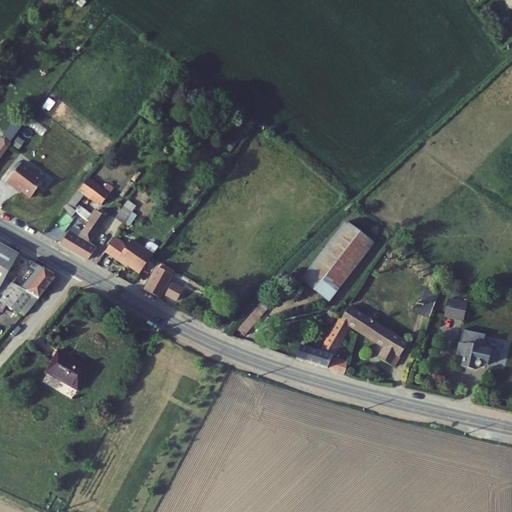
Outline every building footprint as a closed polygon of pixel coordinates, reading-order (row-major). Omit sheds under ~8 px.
[(0,149),(15,129),(8,124),(0,134),(0,149)] [(48,167),(25,150),(10,170),(17,175),(19,173),(34,184),(48,167)] [(59,199),(69,206),(73,201),(69,199),(84,182),(101,195),(108,186),(85,166),(59,199)] [(57,232),(87,249),(94,237),(87,232),(105,209),(95,202),(93,205),(77,195),(73,201),(88,210),(76,226),(66,218),(57,232)] [(121,213),(124,215),(133,203),(124,197),(123,198),(129,202),(121,213)] [(115,209),(121,213),(129,202),(123,198),(115,209)] [(302,273),(330,293),(375,235),(348,214),(302,273)] [(128,255),(140,264),(159,240),(153,235),(149,235),(144,241),(132,232),(127,238),(115,229),(105,242),(117,252),(119,248),(128,255)] [(22,282),(4,272),(18,246),(0,235),(0,293),(23,307),(37,291),(22,282)] [(117,252),(125,259),(128,255),(119,248),(117,252)] [(35,267),(22,282),(37,291),(54,271),(53,266),(30,253),(25,260),(35,267)] [(143,282),(160,291),(175,266),(159,258),(143,282)] [(177,277),(189,283),(193,276),(182,269),(177,277)] [(472,295),(452,289),(447,305),(466,311),(472,295)] [(339,309),(336,314),(349,322),(352,318),(388,338),(383,348),(401,356),(410,331),(403,329),(350,299),(342,311),(339,309)] [(236,324),(244,331),(264,309),(257,303),(236,324)] [(308,341),(303,354),(329,363),(332,352),(334,347),(349,322),(336,314),(319,344),(308,341)] [(58,337),(47,359),(79,376),(90,354),(58,337)] [(467,346),(460,368),(473,371),(473,369),(478,370),(479,367),(487,369),(488,366),(492,367),(496,354),(467,346)] [(332,352),(329,363),(344,367),(346,356),(332,352)]
